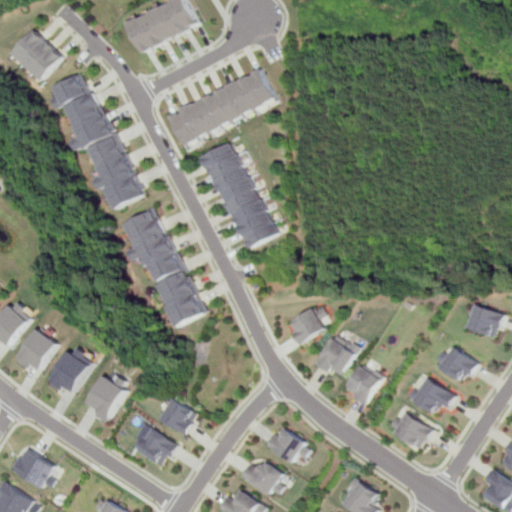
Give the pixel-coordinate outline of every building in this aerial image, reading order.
[(147,52),(207,28),(194,0),(183,0),(134,20),(147,52)] [(70,56),(48,81),(39,73),(27,63),(17,55),(40,29),(51,38),(63,49),(70,56)] [(280,102),(266,71),(172,114),(186,145),(280,102)] [(82,74),(93,94),(99,91),(99,92),(110,113),(121,134),(131,154),(141,174),(151,194),(120,210),(111,191),(108,192),(102,180),(109,176),(105,168),(95,149),(84,154),(84,153),(77,140),(85,137),(81,129),(70,108),(68,103),(60,107),(56,98),(65,94),(61,85),(82,74)] [(279,234),(251,248),(244,235),(240,227),(236,218),(228,203),(222,192),(217,181),(211,171),(204,157),(232,143),(239,157),(244,166),(250,177),(256,189),(263,203),(268,212),(272,220),(279,234)] [(181,252),(190,271),(202,293),(212,314),(184,328),(173,308),(175,307),(164,285),(163,283),(164,282),(156,266),(154,267),(154,266),(149,258),(140,262),(135,252),(143,248),(142,246),(132,226),(160,211),(170,231),(181,252)] [(13,346),(36,318),(28,312),(30,309),(22,303),(18,308),(15,305),(0,321),(0,343),(5,338),(13,346)] [(511,316),(511,319),(507,332),(504,330),(501,338),(477,329),(480,319),(474,317),(478,304),(511,316)] [(332,330),(306,345),(294,325),(328,306),(334,316),(326,321),(332,330)] [(65,343),(46,371),(36,364),(33,368),(21,360),(44,328),(65,343)] [(342,338),(353,345),(356,341),(368,349),(350,377),(338,370),(337,373),(324,365),(342,338)] [(56,381),(78,396),(101,361),(79,347),(56,381)] [(464,348),(488,365),(480,376),(477,373),(470,383),(451,369),(454,364),(446,359),(453,350),(459,354),(464,348)] [(393,380),(375,407),(359,397),(361,395),(354,391),(371,365),(393,380)] [(111,375),(93,402),(103,409),(99,414),(111,422),(133,390),(128,387),(133,381),(124,376),(120,382),(111,375)] [(437,376),(466,396),(458,407),(453,404),(445,415),(418,397),(425,387),(428,389),(437,376)] [(205,414),(181,398),(167,418),(191,435),(205,414)] [(414,412),(440,431),(428,449),(404,433),(405,431),(400,428),(406,420),(407,421),(414,412)] [(316,452),(311,460),(302,454),(297,462),(273,447),(288,425),(312,441),(308,446),(316,452)] [(157,429),(185,447),(178,460),(175,458),(169,467),(138,448),(144,438),(150,441),(157,429)] [(32,448),(58,466),(52,476),(59,480),(54,488),(47,483),(44,487),(14,467),(21,457),(25,459),(32,448)] [(266,467),(259,462),(249,475),(281,498),(295,480),(270,462),(266,467)] [(511,508),(489,493),(492,488),(487,484),(497,469),(511,479),(511,508)] [(387,511),(386,511),(360,511),(353,507),(360,496),(353,491),(361,479),(387,496),(380,506),(387,511)] [(0,500),(0,507),(7,511),(28,511),(36,501),(10,484),(0,500)] [(232,511),(268,511),(272,507),(250,491),(243,499),(237,495),(227,508),(232,511)] [(103,499),(108,503),(111,499),(130,511),(97,511),(96,511),(103,499)]
